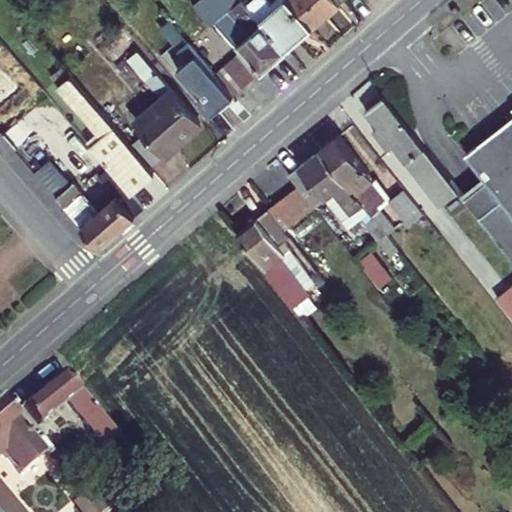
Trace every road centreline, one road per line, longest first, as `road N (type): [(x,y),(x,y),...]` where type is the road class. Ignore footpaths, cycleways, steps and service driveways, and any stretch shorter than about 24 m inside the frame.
road 1 (tertiary): [(422,0),(95,284)]
road 2 (residential): [(95,284),(0,175)]
road 3 (tertiary): [(95,284),(0,367)]
